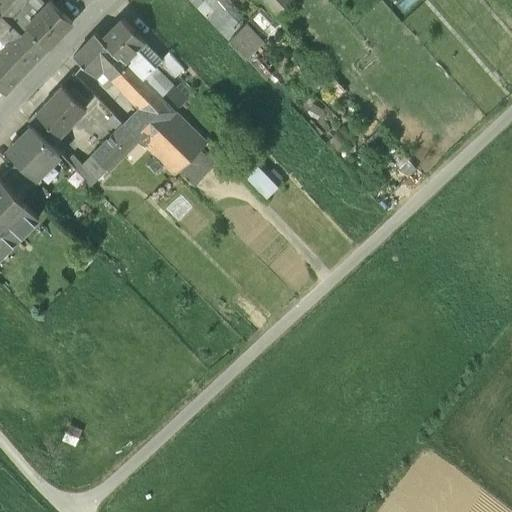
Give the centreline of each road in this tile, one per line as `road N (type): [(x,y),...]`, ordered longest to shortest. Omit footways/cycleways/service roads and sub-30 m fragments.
road 1 (track): [(80,511),(511,108)]
road 2 (residential): [(0,123),(113,0)]
